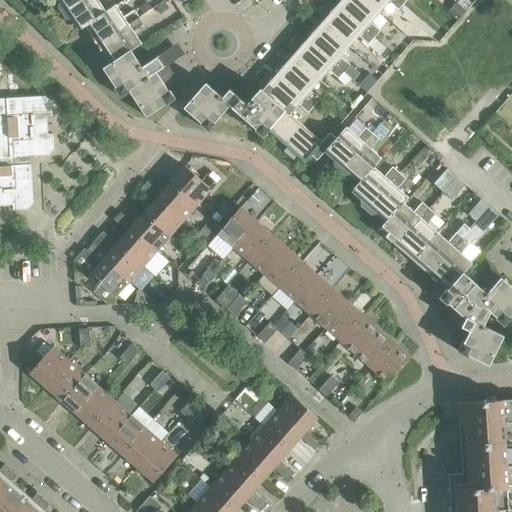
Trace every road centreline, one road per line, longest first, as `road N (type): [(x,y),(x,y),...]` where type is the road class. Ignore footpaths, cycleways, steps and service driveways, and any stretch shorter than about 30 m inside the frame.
road 1 (residential): [(0,401),(13,342),(158,147)]
road 2 (residential): [(282,511),(313,478),(386,462),(454,393),(511,382)]
road 3 (residential): [(221,13),(194,41),(196,59),(214,77),(236,78),(253,66),(259,35)]
road 4 (residential): [(108,511),(0,412)]
